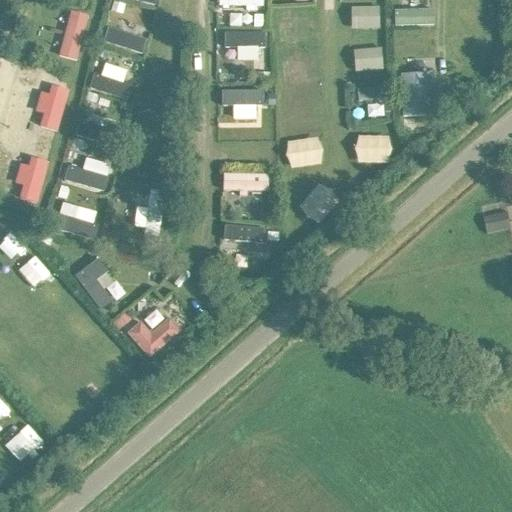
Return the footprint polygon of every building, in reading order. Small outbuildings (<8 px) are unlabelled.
[(394,9),(394,26),(434,25),(434,8),(394,9)] [(79,61),(87,14),(67,10),(59,57),(79,61)] [(297,11),(281,11),(281,27),(298,27),(297,11)] [(108,27),(103,42),(143,55),(148,40),(108,27)] [(268,54),(269,33),(220,32),(220,53),(268,54)] [(94,72),(88,89),(127,104),(133,86),(94,72)] [(434,116),(432,72),(400,73),(402,117),(434,116)] [(45,84),(33,125),(57,132),(69,90),(45,84)] [(222,86),(221,100),(259,102),(259,87),(222,86)] [(316,87),(279,88),(279,103),(317,102),(316,87)] [(367,103),(367,117),(386,116),(385,87),(357,88),(358,104),(367,103)] [(111,148),(119,121),(86,111),(78,138),(111,148)] [(270,159),(270,130),(241,130),(241,153),(254,153),(254,159),(270,159)] [(355,136),(356,164),(391,163),(390,135),(355,136)] [(287,140),(288,167),(321,166),(321,139),(287,140)] [(37,204),(48,162),(22,155),(11,197),(37,204)] [(103,193),(111,164),(85,158),(82,171),(68,167),(64,182),(103,193)] [(224,172),(223,191),(269,192),(269,174),(224,172)] [(315,224),(340,202),(322,183),(298,205),(315,224)] [(66,187),(58,214),(68,217),(64,233),(92,241),(105,199),(66,187)] [(148,208),(136,207),(134,225),(159,228),(164,191),(150,189),(148,208)] [(483,218),(487,234),(511,229),(507,212),(483,218)] [(226,225),(225,241),(264,243),(265,227),(226,225)] [(97,258),(73,276),(101,311),(124,293),(97,258)] [(147,358),(179,333),(158,307),(127,333),(147,358)]
